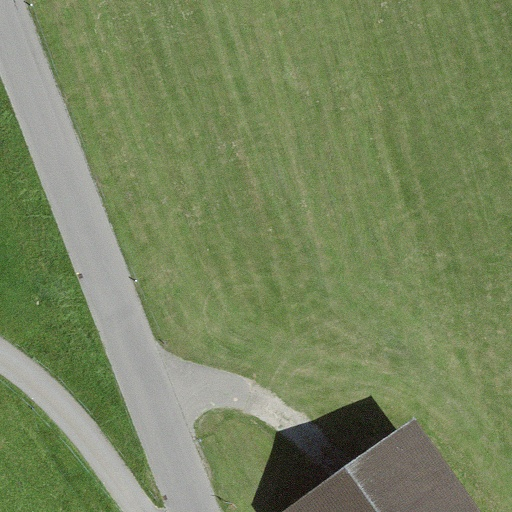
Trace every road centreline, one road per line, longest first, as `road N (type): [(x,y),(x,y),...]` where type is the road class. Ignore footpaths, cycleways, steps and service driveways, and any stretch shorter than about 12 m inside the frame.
road 1 (tertiary): [(196,511),(1,0)]
road 2 (unclassified): [(139,511),(68,418),(0,367)]
